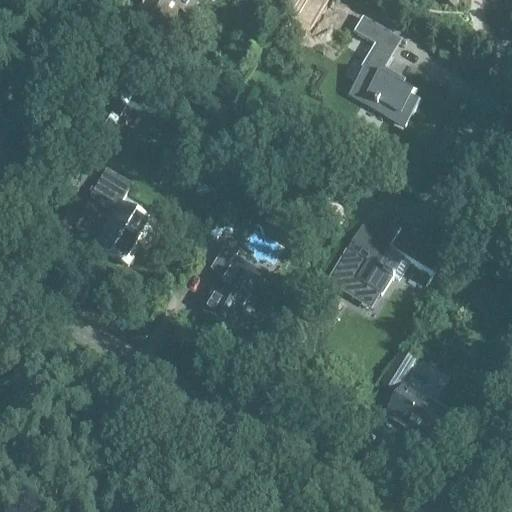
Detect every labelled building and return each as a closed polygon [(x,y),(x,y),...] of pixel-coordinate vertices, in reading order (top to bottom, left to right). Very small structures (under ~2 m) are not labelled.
[(149,0),(136,20),(162,37),(179,12),(187,17),(199,0),(149,0)] [(330,0),(298,0),(287,19),(311,32),(330,0)] [(382,72),(392,56),(400,43),(363,21),(354,36),(374,48),(352,84),(357,87),(351,96),(366,105),(367,104),(407,127),(421,104),(413,99),(418,91),(402,81),(401,83),(382,72)] [(0,172),(7,163),(0,157),(0,142),(9,130),(0,123),(0,172)] [(203,154),(230,170),(243,147),(216,131),(203,154)] [(153,226),(120,206),(127,194),(115,186),(119,180),(106,172),(89,200),(114,215),(94,248),(128,269),(153,226)] [(194,196),(213,207),(221,193),(202,182),(194,196)] [(348,252),(327,286),(350,299),(359,284),(381,298),(393,279),(398,282),(409,265),(432,279),(445,258),(414,240),(407,243),(399,239),(401,235),(382,224),(374,237),(362,230),(348,252)] [(222,280),(202,313),(235,333),(261,290),(229,270),(235,259),(239,253),(227,245),(210,272),(222,279),(222,280)] [(397,394),(417,363),(404,355),(384,386),(397,394)] [(404,389),(386,417),(436,448),(453,420),(404,389)]
